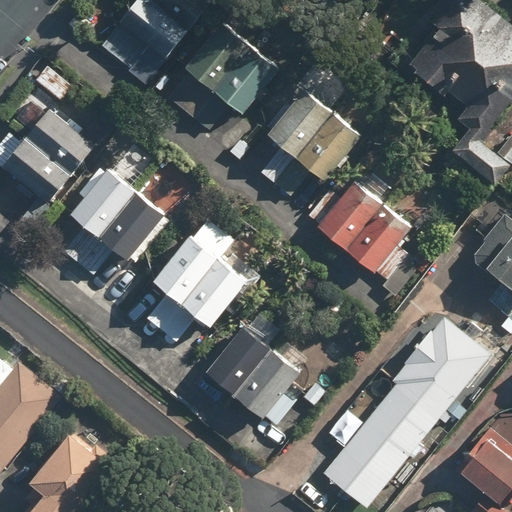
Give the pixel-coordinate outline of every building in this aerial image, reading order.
[(162,63),(212,2),(209,0),(137,0),(99,47),(129,71),(146,50),(162,63)] [(511,98),(511,29),(476,0),(441,0),(425,20),(435,29),(406,64),(439,92),(442,88),(465,107),(455,119),(466,128),(449,148),(492,184),(507,165),(480,142),(490,131),(488,128),(511,98)] [(251,46),(222,22),(182,70),(210,94),(251,46)] [(227,108),(239,119),(280,71),(251,46),(210,94),(190,118),(206,132),(227,108)] [(46,65),(34,79),(61,103),(73,89),(46,65)] [(302,89),(264,137),(278,148),(259,172),(271,181),(289,158),(328,110),(302,89)] [(30,97),(14,119),(28,129),(23,136),(76,175),(97,147),(30,97)] [(289,158),(271,181),(291,198),(310,174),(320,182),(358,135),(328,110),(289,158)] [(262,133),(249,121),(226,147),(239,159),(262,133)] [(71,178),(21,138),(19,141),(7,132),(0,140),(0,167),(49,206),(71,178)] [(93,237),(133,190),(101,164),(62,211),(93,237)] [(341,250),(380,201),(351,178),(338,195),(328,187),(306,216),(316,223),(312,227),(341,250)] [(133,190),(93,237),(122,262),(162,215),(133,190)] [(380,201),(341,250),(371,274),(410,225),(380,201)] [(511,218),(503,212),(466,256),(498,283),(487,295),(511,316),(511,218)] [(179,306),(226,247),(233,240),(204,217),(190,235),(188,233),(149,282),(179,306)] [(226,247),(179,306),(208,329),(248,279),(242,275),(250,266),(226,247)] [(231,396),(271,346),(266,342),(278,327),(258,311),(246,326),(239,321),(199,371),(231,396)] [(466,388),(493,354),(474,339),(481,329),(468,320),(461,329),(443,315),(392,379),(394,381),(321,475),(365,509),(462,385),(466,388)] [(271,346),(231,396),(262,420),(265,416),(276,425),(294,402),(283,393),(301,370),(271,346)] [(0,470),(59,394),(17,362),(0,383),(0,470)] [(468,455),(455,470),(494,503),(507,487),(511,491),(511,446),(485,424),(463,450),(468,455)] [(70,511),(110,463),(69,430),(26,483),(41,495),(27,511),(70,511)]
